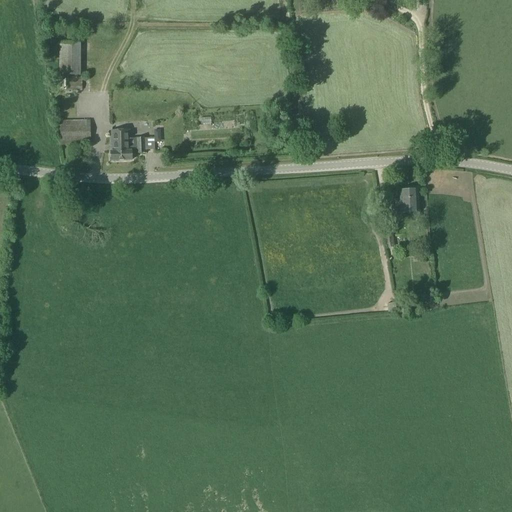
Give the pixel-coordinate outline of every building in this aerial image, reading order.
[(56,91),(81,91),(81,78),(56,78),(56,91)] [(60,121),(60,145),(90,145),(89,121),(60,121)] [(111,131),(112,147),(146,146),(146,138),(129,139),(129,131),(111,131)] [(146,146),(112,147),(112,152),(110,152),(111,161),(132,160),(131,154),(146,153),(146,146)] [(419,217),(417,190),(399,191),(400,201),(395,201),(395,206),(385,206),(386,218),(419,217)] [(410,222),(410,233),(420,233),(419,222),(410,222)] [(383,226),(386,249),(394,247),(390,225),(383,226)] [(396,312),(395,303),(386,305),(388,313),(396,312)]
